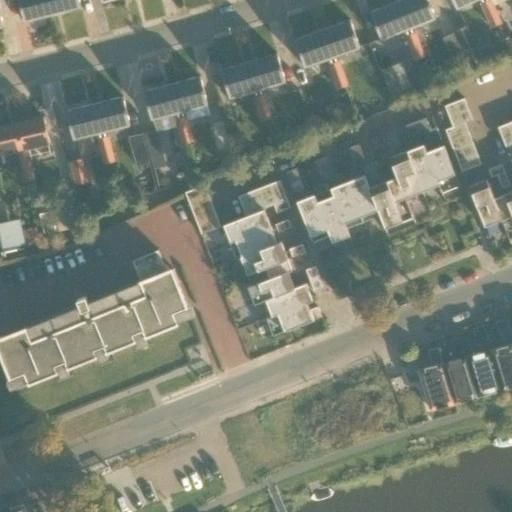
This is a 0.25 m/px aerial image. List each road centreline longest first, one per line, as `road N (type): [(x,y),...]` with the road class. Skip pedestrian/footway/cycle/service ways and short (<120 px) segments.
road 1 (tertiary): [(0,488),(511,276)]
road 2 (residential): [(0,71),(270,0)]
